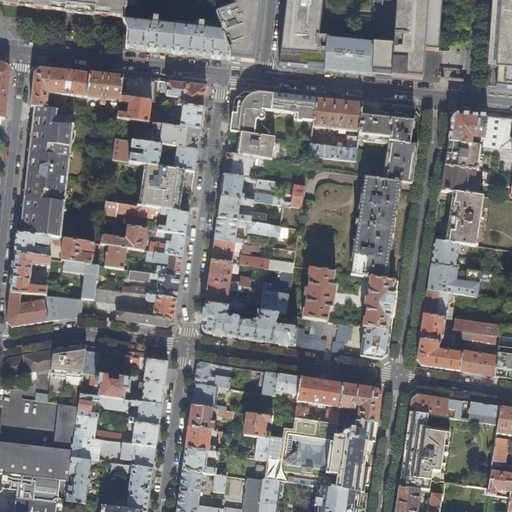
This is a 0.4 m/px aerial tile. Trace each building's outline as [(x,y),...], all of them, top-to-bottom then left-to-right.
[(0,0),(5,1),(4,4),(19,6),(20,2),(25,3),(27,5),(27,7),(41,8),(42,0),(0,0)] [(42,0),(41,8),(68,11),(68,0),(84,0),(84,4),(97,6),(96,14),(123,17),(122,14),(128,12),(127,11),(127,6),(138,8),(139,1),(128,0),(127,0),(42,0)] [(68,0),(68,11),(96,14),(97,6),(84,4),(84,0),(68,0)] [(233,0),(236,7),(216,14),(218,19),(231,54),(231,60),(239,61),(255,63),(257,43),(261,8),(257,7),(258,1),(262,1),(262,0),(233,0)] [(286,0),(279,65),(325,70),(328,38),(323,38),(325,0),(397,0),(394,44),(392,77),(423,80),(425,50),(439,51),(442,0),(286,0)] [(483,0),(484,0),(495,1),(491,68),(497,69),(501,0),(504,0),(506,0),(483,0)] [(501,0),(497,69),(496,87),(504,88),(511,88),(511,0),(506,0),(504,0),(501,0)] [(159,52),(161,26),(158,26),(159,19),(137,17),(138,14),(138,13),(137,13),(128,12),(122,14),(123,17),(126,17),(126,20),(124,20),(129,32),(127,49),(152,51),(159,52)] [(174,38),(173,54),(182,55),(231,60),(231,54),(218,19),(205,22),(205,24),(177,21),(176,28),(172,27),(171,37),(174,38)] [(161,26),(159,52),(173,54),(174,38),(171,37),(172,27),(161,26)] [(373,43),(328,38),(325,70),(350,73),(371,75),(373,43)] [(394,44),(373,43),(371,75),(392,77),(394,44)] [(0,64),(0,98),(7,99),(10,71),(6,65),(0,64)] [(35,73),(31,108),(37,109),(47,110),(50,95),(88,99),(91,75),(80,74),(41,69),(35,73)] [(107,77),(91,75),(88,99),(102,101),(102,102),(101,102),(101,106),(105,107),(106,103),(105,103),(105,101),(121,103),(121,98),(124,78),(107,77)] [(158,81),(124,78),(121,98),(152,103),(155,103),(156,95),(158,81)] [(180,106),(203,110),(207,88),(168,84),(162,82),(161,92),(167,93),(167,97),(180,99),(179,102),(175,101),(175,106),(180,106)] [(302,121),(305,98),(299,98),(293,97),(292,101),(286,100),(287,96),(262,94),(249,98),(239,97),(235,100),(234,108),(237,109),(237,112),(263,115),(263,111),(299,115),(298,120),(302,121)] [(152,103),(121,98),(121,103),(124,103),(130,104),(130,107),(129,107),(128,113),(129,113),(128,116),(119,114),(118,120),(149,124),(152,103)] [(314,122),(317,100),(305,98),(302,121),(298,120),(298,122),(303,122),(304,121),(314,122)] [(338,102),(317,100),(314,122),(313,128),(339,130),(339,133),(345,134),(346,131),(359,132),(362,112),(363,105),(338,102)] [(202,119),(203,110),(180,106),(179,113),(183,114),(181,125),(177,125),(177,128),(200,131),(202,119)] [(47,110),(37,109),(33,139),(31,140),(32,144),(30,147),(32,148),(27,194),(25,195),(26,200),(24,203),(26,204),(22,235),(50,239),(54,239),(60,240),(64,208),(65,207),(64,204),(66,200),(65,199),(71,152),(72,151),(71,148),(73,145),(72,144),(76,114),(47,110)] [(236,115),(233,114),(230,133),(242,135),(255,137),(257,122),(259,120),(260,122),(261,122),(262,122),(264,122),(264,117),(263,117),(263,115),(237,112),(236,115)] [(400,183),(412,185),(415,165),(416,160),(418,146),(410,145),(414,117),(362,112),(359,132),(359,138),(359,139),(390,143),(385,180),(400,183)] [(484,139),(487,118),(459,115),(452,120),(450,128),(448,143),(471,146),(472,142),(469,137),(469,135),(471,135),(471,136),(473,139),(484,141),(484,139)] [(159,125),(173,127),(174,119),(160,117),(159,125)] [(511,151),(511,120),(503,119),(487,118),(484,139),(496,140),(496,142),(508,144),(510,130),(511,129),(511,150),(511,152),(511,151)] [(200,138),(200,131),(177,128),(173,127),(159,125),(153,125),(157,126),(159,133),(158,139),(155,146),(150,145),(150,146),(162,147),(198,152),(198,150),(193,149),(193,146),(194,146),(195,146),(196,145),(197,145),(198,143),(198,142),(198,141),(199,141),(200,138)] [(272,161),(276,139),(255,137),(242,135),(239,156),(257,158),(270,160),(272,161)] [(346,148),(311,144),(310,155),(356,162),(359,139),(359,138),(348,136),(346,148)] [(483,148),(511,152),(511,150),(511,144),(508,144),(496,142),(496,140),(484,139),(484,141),(483,148)] [(133,143),(115,141),(112,162),(130,164),(131,156),(145,158),(145,152),(132,150),(133,143)] [(150,146),(133,143),(132,150),(145,152),(145,158),(131,156),(130,164),(147,167),(159,168),(162,147),(150,146)] [(447,155),(445,166),(462,169),(478,171),(479,170),(481,170),(483,155),(479,155),(480,147),(471,146),(448,143),(447,155)] [(198,152),(162,147),(165,151),(177,153),(175,166),(167,165),(167,166),(165,166),(165,169),(195,173),(196,162),(198,152)] [(239,156),(227,155),(226,166),(224,176),(252,180),(253,177),(249,176),(250,167),(253,168),(253,161),(257,162),(257,158),(239,156)] [(270,160),(257,158),(257,162),(256,165),(269,167),(270,160)] [(307,173),(308,166),(301,165),(300,172),(307,173)] [(443,180),(442,191),(454,193),(478,197),(479,185),(473,184),(472,191),(466,190),(468,175),(480,177),(480,178),(486,179),(487,172),(478,171),(462,169),(445,166),(443,180)] [(191,201),(195,173),(165,169),(159,168),(147,167),(142,209),(189,215),(191,201)] [(252,180),(224,176),(223,185),(221,197),(250,201),(251,196),(245,195),(243,194),(244,182),(256,184),(256,189),(275,191),(275,190),(276,183),(252,180)] [(370,278),(386,280),(400,183),(385,180),(365,177),(362,196),(361,196),(360,204),(361,204),(359,222),(356,222),(356,225),(358,225),(355,248),(353,248),(352,256),(354,256),(351,275),(370,278)] [(302,209),(305,188),(297,186),(296,186),(294,200),(292,200),(291,203),(285,203),(281,198),(274,197),(274,196),(255,194),(254,202),(255,202),(258,203),(264,203),(302,209)] [(454,193),(447,243),(449,243),(460,244),(476,247),(483,197),(478,197),(454,193)] [(250,201),(221,197),(220,207),(218,219),(266,226),(267,216),(252,214),(251,218),(239,217),(241,205),(254,207),(255,202),(254,202),(250,201)] [(263,210),(264,203),(258,203),(255,202),(254,207),(254,209),(263,210)] [(188,226),(189,215),(142,209),(107,204),(105,216),(117,218),(117,214),(153,220),(153,216),(161,217),(162,216),(169,217),(167,229),(159,228),(159,229),(157,228),(156,232),(158,232),(186,236),(188,226)] [(286,228),(266,226),(218,219),(217,228),(215,241),(236,243),(248,245),(248,241),(236,239),(238,226),(249,227),(248,234),(279,238),(280,234),(285,234),(286,228)] [(145,252),(148,231),(128,228),(127,240),(102,237),(101,246),(102,246),(110,247),(128,249),(145,252)] [(185,244),(186,236),(158,232),(157,236),(168,238),(168,239),(173,240),(172,244),(167,243),(167,246),(151,243),(150,252),(183,257),(185,244)] [(22,235),(17,234),(16,245),(15,255),(51,260),(51,257),(48,257),(49,251),(38,250),(35,250),(35,244),(34,243),(39,244),(39,245),(49,246),(50,239),(22,235)] [(102,246),(101,246),(65,241),(62,262),(65,262),(99,267),(100,263),(93,262),(94,258),(84,257),(83,257),(83,258),(80,258),(79,255),(80,255),(80,252),(79,251),(81,249),(84,250),(84,251),(85,251),(94,253),(95,249),(102,250),(102,246)] [(236,243),(215,241),(214,250),(213,262),(232,265),(236,243)] [(433,254),(431,265),(456,269),(457,266),(460,244),(449,243),(447,243),(435,241),(433,254)] [(124,271),(128,249),(110,247),(109,253),(107,253),(105,268),(124,271)] [(182,264),(183,257),(150,252),(148,252),(146,262),(169,265),(168,269),(158,267),(157,272),(155,272),(154,275),(180,279),(182,264)] [(51,260),(15,255),(13,273),(11,294),(28,295),(44,297),(47,297),(48,288),(31,286),(31,278),(32,278),(32,275),(33,267),(50,268),(51,260)] [(237,263),(237,266),(240,266),(256,268),(263,269),(269,270),(270,262),(270,260),(249,258),(249,262),(241,261),(241,263),(237,263)] [(99,267),(65,262),(63,272),(86,275),(83,300),(94,301),(96,289),(97,289),(100,267),(99,267)] [(211,273),(210,284),(244,289),(256,290),(290,295),(293,273),(284,272),(283,272),(281,285),(271,284),(271,282),(242,279),(242,278),(231,277),(231,274),(239,275),(240,266),(237,266),(232,265),(213,262),(211,273)] [(283,272),(284,272),(286,264),(270,262),(269,270),(283,272)] [(456,269),(431,265),(429,279),(428,290),(447,293),(461,295),(462,295),(467,296),(477,297),(481,273),(465,270),(457,269),(456,269)] [(304,310),(303,319),(313,320),(325,322),(328,322),(330,311),(333,311),(337,286),(334,286),(335,273),(309,270),(308,279),(310,279),(308,290),(307,290),(305,292),(304,296),(306,299),(307,299),(305,310),(304,310)] [(179,286),(180,279),(154,275),(151,274),(145,274),(130,271),(129,280),(149,283),(150,279),(160,281),(158,292),(150,292),(150,296),(177,300),(179,286)] [(365,328),(392,332),(395,308),(399,282),(386,280),(370,278),(369,287),(370,287),(370,291),(369,291),(369,293),(370,293),(369,299),(362,298),(361,305),(368,306),(366,319),(364,318),(363,328),(365,328)] [(207,305),(230,308),(236,309),(244,310),(245,306),(227,303),(229,291),(244,293),(244,289),(210,284),(208,295),(207,305)] [(133,287),(132,294),(147,295),(148,289),(133,287)] [(146,301),(147,295),(132,294),(97,289),(96,289),(94,301),(145,308),(146,301)] [(447,293),(428,290),(426,300),(424,315),(446,318),(449,297),(456,298),(461,299),(462,295),(461,295),(447,293)] [(288,296),(264,292),(261,311),(286,315),(288,296)] [(28,295),(11,294),(7,324),(13,328),(30,326),(49,323),(46,308),(45,301),(21,305),(22,299),(28,299),(28,295)] [(118,313),(117,321),(169,329),(174,324),(177,300),(150,296),(147,295),(146,301),(147,302),(149,302),(156,304),(155,315),(146,314),(145,316),(118,313)] [(45,301),(46,308),(54,307),(57,321),(88,316),(91,317),(94,301),(83,300),(47,297),(44,297),(45,301)] [(449,297),(446,318),(448,319),(449,319),(453,319),(456,298),(449,297)] [(229,317),(230,308),(207,305),(204,329),(208,335),(276,345),(295,347),(297,334),(298,329),(280,326),(280,327),(278,327),(276,325),(277,323),(278,323),(279,315),(259,313),(258,319),(255,321),(254,321),(241,320),(239,318),(235,317),(233,319),(231,319),(229,317)] [(46,308),(49,323),(57,321),(54,307),(46,308)] [(446,318),(424,315),(422,327),(421,340),(430,342),(442,343),(451,344),(452,336),(450,336),(450,335),(444,334),(446,322),(449,322),(449,319),(448,319),(446,318)] [(297,334),(295,347),(326,352),(327,341),(322,340),(325,322),(313,320),(310,336),(297,334)] [(468,321),(455,320),(452,336),(451,344),(457,345),(460,346),(464,346),(469,347),(499,351),(502,326),(468,321)] [(332,353),(344,355),(345,345),(348,345),(348,341),(352,342),(354,326),(350,326),(350,327),(339,325),(336,343),(334,342),(332,353)] [(510,379),(511,379),(511,327),(502,326),(499,351),(498,356),(497,360),(495,377),(510,379)] [(388,356),(392,332),(365,328),(364,333),(361,357),(376,359),(383,360),(388,356)] [(430,342),(421,340),(418,361),(422,366),(440,369),(460,372),(464,346),(460,346),(459,353),(454,352),(454,348),(448,348),(448,351),(439,350),(440,346),(442,346),(442,343),(430,342)] [(88,346),(87,347),(86,352),(101,354),(126,357),(140,359),(168,363),(168,362),(163,357),(141,354),(88,346)] [(479,375),(495,377),(497,360),(498,356),(482,353),(482,351),(478,351),(477,353),(469,352),(469,347),(464,346),(460,372),(479,375)] [(64,350),(54,351),(52,369),(52,375),(83,379),(84,374),(86,352),(87,347),(64,350)] [(52,369),(54,351),(9,359),(2,368),(1,377),(52,369)] [(101,354),(86,352),(84,374),(98,376),(101,354)] [(140,359),(126,357),(125,366),(139,368),(140,359)] [(167,374),(168,363),(140,359),(140,363),(142,366),(147,366),(146,377),(134,375),(133,380),(139,381),(165,384),(167,374)] [(231,375),(232,368),(201,363),(198,365),(196,375),(195,385),(227,390),(229,390),(231,388),(231,386),(237,387),(239,380),(217,377),(216,378),(212,378),(213,373),(231,375)] [(276,394),(278,375),(266,373),(263,395),(275,397),(276,394)] [(299,395),(301,378),(290,376),(278,375),(276,394),(283,395),(283,392),(299,395)] [(98,376),(96,386),(100,387),(99,397),(125,401),(126,391),(130,391),(132,380),(120,378),(119,383),(118,384),(109,382),(109,377),(98,376)] [(340,408),(343,384),(317,380),(301,378),(299,395),(296,418),(307,420),(309,409),(301,408),(302,402),(323,406),(322,408),(327,409),(327,406),(340,408)] [(164,395),(165,384),(139,381),(138,384),(144,385),(143,396),(137,396),(136,402),(162,406),(164,395)] [(374,423),(378,424),(382,395),(377,390),(362,387),(343,384),(340,408),(355,411),(356,407),(359,407),(357,421),(374,423)] [(227,390),(195,385),(194,395),(192,406),(218,410),(226,411),(227,411),(228,407),(216,406),(218,392),(227,394),(227,390)] [(49,403),(49,395),(37,394),(36,401),(49,403)] [(99,397),(81,395),(79,407),(78,416),(98,419),(99,414),(91,413),(93,401),(101,402),(106,408),(125,411),(132,406),(139,407),(138,420),(130,418),(129,423),(159,427),(161,417),(162,406),(136,402),(125,401),(99,397)] [(462,410),(463,403),(454,401),(418,396),(412,400),(410,413),(429,416),(449,419),(449,414),(447,413),(448,408),(462,410)] [(498,426),(500,408),(475,404),(470,404),(467,421),(498,426)] [(54,449),(0,442),(0,474),(24,477),(37,478),(69,482),(70,474),(72,459),(75,438),(76,429),(77,424),(78,416),(79,407),(59,405),(54,449)] [(218,410),(192,406),(191,416),(189,428),(218,432),(218,429),(215,429),(215,423),(206,421),(206,419),(209,419),(209,416),(213,417),(213,416),(217,417),(217,416),(218,410)] [(272,418),(273,415),(274,409),(261,407),(259,416),(272,418)] [(511,409),(500,408),(498,426),(496,435),(511,437),(511,409)] [(326,423),(338,425),(338,424),(339,419),(339,413),(339,412),(327,410),(326,423)] [(429,416),(410,413),(404,456),(411,457),(409,468),(402,467),(400,479),(399,488),(421,491),(431,492),(433,472),(441,473),(447,431),(427,428),(429,416)] [(259,438),(269,440),(270,437),(270,434),(265,434),(266,423),(272,423),(272,418),(259,416),(248,414),(244,436),(259,438)] [(98,419),(78,416),(77,424),(82,425),(82,429),(76,429),(75,438),(95,440),(98,419)] [(266,461),(264,480),(282,482),(318,487),(365,494),(368,469),(361,468),(363,455),(367,456),(369,442),(372,442),(373,431),(354,428),(351,428),(350,431),(346,431),(344,432),(343,432),(343,434),(342,438),(336,437),(338,425),(326,423),(307,420),(296,418),(295,418),(293,435),(288,434),(287,439),(270,437),(269,440),(266,461)] [(354,428),(373,431),(374,423),(357,421),(355,421),(354,428)] [(157,441),(159,427),(129,423),(127,423),(127,426),(135,427),(133,442),(131,442),(131,441),(130,440),(126,439),(126,435),(98,431),(97,441),(156,449),(157,441)] [(219,454),(220,454),(221,451),(215,451),(216,449),(210,448),(212,437),(217,437),(218,436),(223,436),(223,433),(218,432),(189,428),(187,440),(186,450),(219,454)] [(97,441),(95,440),(75,438),(72,459),(92,462),(98,462),(99,450),(122,453),(121,458),(135,460),(134,467),(153,470),(155,459),(156,449),(97,441)] [(256,460),(266,461),(269,440),(259,438),(256,460)] [(508,441),(496,439),(492,462),(505,464),(508,441)] [(183,471),(203,474),(215,476),(216,476),(217,470),(206,469),(208,458),(218,460),(219,454),(186,450),(183,471)] [(74,487),(68,486),(66,502),(67,502),(86,504),(88,486),(89,486),(90,480),(89,480),(92,462),(72,459),(70,474),(75,475),(75,478),(74,478),(73,484),(74,484),(74,487)] [(134,467),(119,465),(118,473),(123,473),(123,474),(132,475),(131,480),(128,479),(128,482),(131,482),(130,488),(127,488),(127,490),(130,491),(128,502),(119,501),(118,509),(142,511),(147,511),(149,504),(153,470),(134,467)] [(177,511),(222,511),(223,510),(199,506),(200,496),(202,496),(204,487),(201,487),(203,474),(183,471),(178,507),(177,511)] [(511,474),(491,471),(488,490),(488,495),(496,496),(497,492),(502,493),(502,491),(510,492),(510,498),(511,498),(511,474)] [(69,482),(37,478),(24,477),(0,474),(0,492),(1,492),(3,491),(4,489),(22,491),(22,499),(16,498),(16,500),(12,499),(12,498),(11,498),(10,507),(11,507),(11,506),(15,507),(15,508),(14,511),(0,511),(56,511),(57,507),(61,507),(62,509),(61,511),(65,511),(67,502),(66,502),(68,486),(69,482)] [(227,477),(216,476),(215,476),(213,492),(225,494),(227,477)] [(277,511),(282,482),(264,480),(263,483),(259,511),(277,511)] [(259,511),(263,483),(248,481),(244,511),(227,508),(226,511),(259,511)] [(365,494),(318,487),(314,511),(365,511),(368,494),(365,494)] [(419,505),(421,491),(399,488),(396,505),(395,511),(418,511),(419,508),(420,508),(420,506),(419,505)] [(440,511),(443,496),(432,494),(431,499),(428,499),(427,506),(428,506),(427,511),(426,511),(440,511)]
